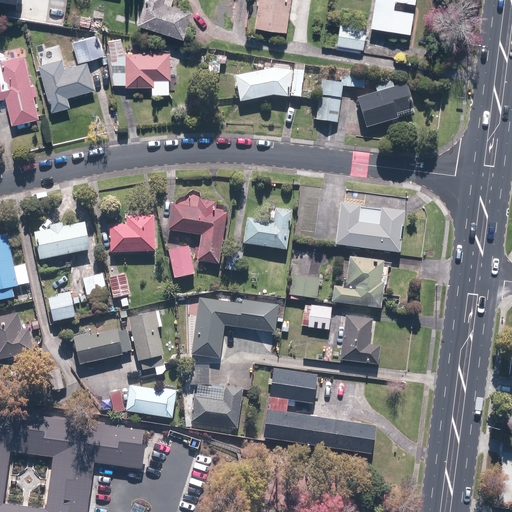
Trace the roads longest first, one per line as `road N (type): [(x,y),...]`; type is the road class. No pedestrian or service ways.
road 1 (residential): [(0,186),(156,155),(245,149),(487,180)]
road 2 (unknown): [(219,36),(468,73)]
road 3 (primary): [(444,511),(474,277)]
road 4 (primary): [(487,180),(510,0)]
